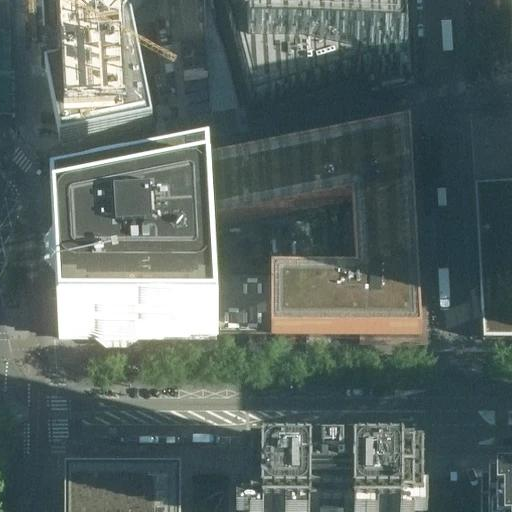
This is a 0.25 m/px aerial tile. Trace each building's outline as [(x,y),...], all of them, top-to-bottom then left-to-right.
[(40,0),(42,34),(58,33),(59,44),(42,45),(61,156),(211,118),(206,0),(40,0)] [(406,81),(401,0),(221,0),(235,50),(240,50),(242,77),(251,112),(359,79),(406,81)] [(511,0),(491,0),(497,17),(508,13),(511,26),(511,34),(509,36),(511,48),(511,0)] [(409,134),(375,140),(206,174),(208,201),(210,236),(212,281),(216,341),(272,341),(420,341),(416,273),(415,273),(414,253),(415,253),(415,250),(414,250),(412,231),(414,231),(409,134)] [(208,201),(206,174),(52,204),(54,232),(60,340),(216,341),(212,281),(210,236),(208,201)] [(511,185),(474,188),(478,270),(482,333),(482,342),(511,341),(511,185)] [(420,511),(420,500),(421,500),(421,499),(420,499),(421,485),(421,484),(421,481),(421,480),(420,478),(418,478),(418,477),(417,477),(417,478),(411,478),(411,477),(410,477),(410,478),(396,478),(396,477),(394,477),(394,478),(381,478),(381,477),(379,477),(379,478),(365,478),(365,477),(364,477),(364,478),(357,478),(357,477),(356,477),(356,478),(353,478),(347,478),(341,478),(341,477),(340,477),(340,478),(336,478),(335,478),(331,478),(331,477),(330,477),(330,478),(326,478),(325,478),(321,478),(321,477),(320,477),(320,478),(308,478),(305,478),(305,477),(303,477),(303,478),(297,477),(296,477),(286,477),(282,477),(280,477),(279,477),(274,477),(266,477),(265,477),(251,477),(250,477),(244,477),(243,477),(240,477),(240,479),(240,481),(240,483),(240,485),(240,492),(240,499),(240,500),(240,511),(420,511)] [(511,511),(511,477),(481,478),(480,511),(511,511)] [(183,511),(183,483),(132,483),(75,484),(75,500),(75,511),(183,511)]
